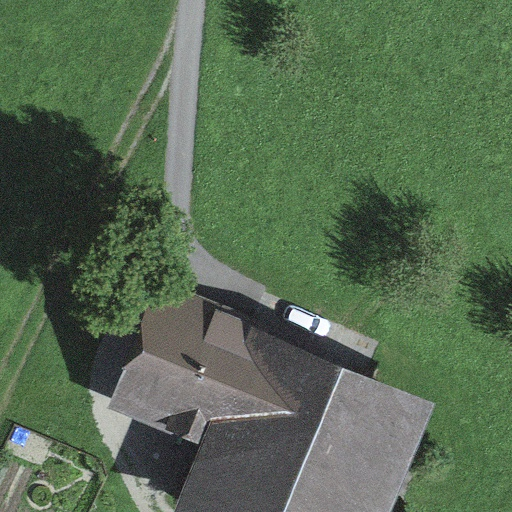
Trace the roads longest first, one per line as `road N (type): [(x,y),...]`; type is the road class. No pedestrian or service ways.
road 1 (track): [(151,511),(103,420),(113,354),(172,225)]
road 2 (residential): [(172,225),(190,0)]
